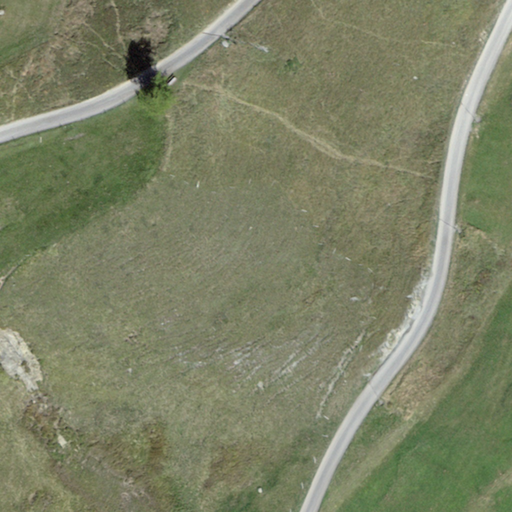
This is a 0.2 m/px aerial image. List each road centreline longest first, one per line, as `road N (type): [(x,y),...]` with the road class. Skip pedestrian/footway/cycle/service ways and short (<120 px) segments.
road 1 (track): [(312,511),(362,409),(423,324),(440,274),(457,144),(511,14)]
road 2 (track): [(256,0),(111,102),(0,134)]
